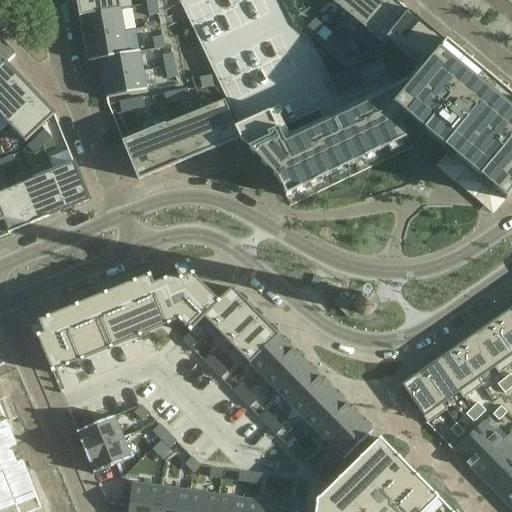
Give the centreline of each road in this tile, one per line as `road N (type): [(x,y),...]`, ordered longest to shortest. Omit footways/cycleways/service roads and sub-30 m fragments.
road 1 (residential): [(136,246),(186,230),(208,233),(329,326),(370,341),(420,331),(511,267)]
road 2 (residential): [(511,226),(438,270),(393,277),(321,260),(209,202),(168,202),(123,218)]
road 3 (residential): [(123,218),(59,68),(48,0)]
road 4 (residential): [(15,339),(85,511)]
road 5 (residential): [(2,304),(136,246)]
road 6 (residential): [(123,218),(0,270)]
